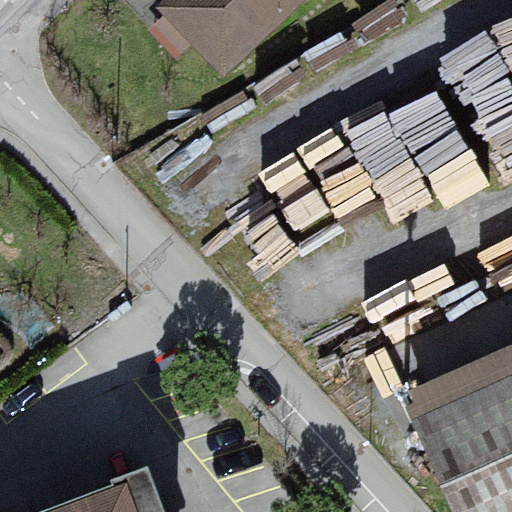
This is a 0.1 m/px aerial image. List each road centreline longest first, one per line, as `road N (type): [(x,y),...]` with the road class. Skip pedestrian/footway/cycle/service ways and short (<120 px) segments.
road 1 (residential): [(0,77),(398,511)]
road 2 (unknown): [(190,284),(91,362),(196,511)]
